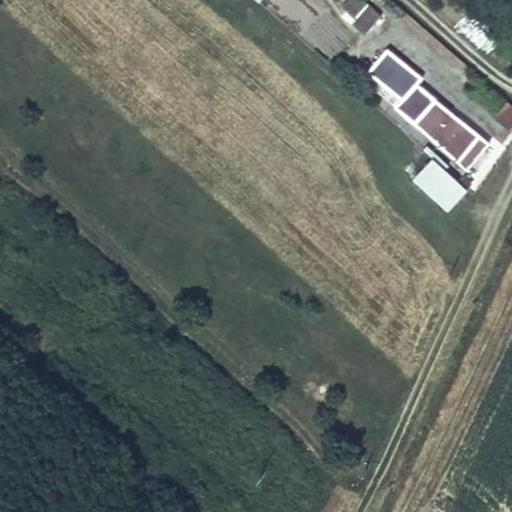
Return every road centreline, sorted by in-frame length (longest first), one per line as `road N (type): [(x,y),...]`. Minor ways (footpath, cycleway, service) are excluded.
road 1 (unclassified): [(395,511),(510,263),(483,246),(511,185)]
road 2 (track): [(427,511),(511,312)]
road 3 (unknown): [(511,85),(408,0)]
